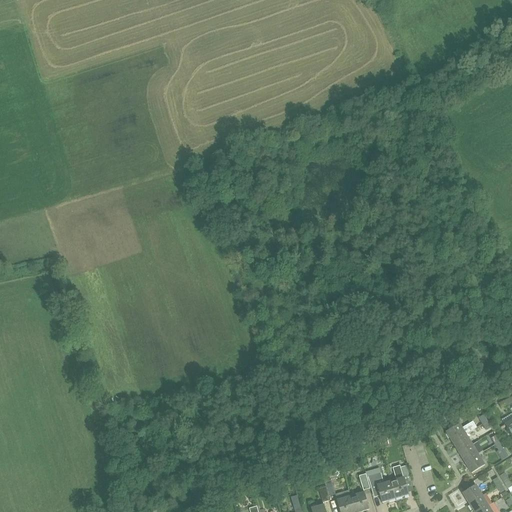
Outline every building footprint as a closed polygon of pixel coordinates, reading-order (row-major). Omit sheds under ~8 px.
[(508,405),(505,400),(499,403),(501,408),(508,405)] [(479,417),(483,424),(488,421),(484,414),(479,417)] [(477,427),(473,421),(462,428),(459,424),(446,432),(453,442),(466,434),(477,427)] [(492,427),(488,421),(483,424),(486,430),(492,427)] [(453,442),(459,452),(472,444),(470,441),(473,439),(472,436),(468,438),(466,434),(453,442)] [(491,438),(495,444),(500,441),(496,435),(491,438)] [(504,447),(500,441),(495,444),(499,451),(504,447)] [(472,444),(459,452),(465,462),(478,454),(472,444)] [(478,454),(465,462),(471,472),(485,464),(478,454)] [(390,481),(396,499),(409,495),(407,488),(413,486),(407,465),(401,467),(404,477),(390,481)] [(509,479),(505,472),(500,476),(504,482),(509,479)] [(396,499),(390,481),(384,483),(381,473),(368,477),(374,497),(380,496),(382,503),(396,499)] [(366,474),(359,476),(364,490),(370,488),(366,474)] [(493,480),(497,487),(502,483),(498,477),(493,480)] [(326,486),(330,501),(330,500),(329,496),(336,494),(332,480),(325,482),(326,486)] [(506,490),(502,483),(497,487),(501,493),(506,490)] [(469,504),(482,495),(476,485),(463,493),(469,504)] [(323,502),(330,501),(326,486),(319,488),(323,502)] [(355,511),(351,496),(349,490),(338,493),(339,495),(336,496),(340,511),(355,511)] [(351,496),(355,511),(360,511),(369,510),(364,492),(351,496)] [(482,495),(469,504),(474,511),(478,511),(489,506),(487,503),(490,500),(488,497),(485,499),(482,495)] [(302,511),(300,503),(294,505),(295,511),(302,511)]
